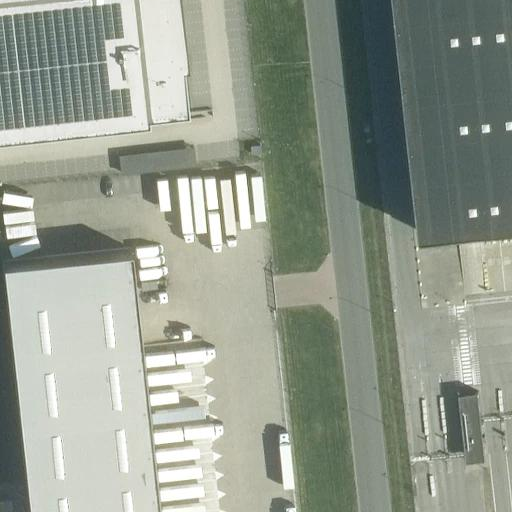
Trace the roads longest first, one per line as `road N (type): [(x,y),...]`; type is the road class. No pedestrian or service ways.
road 1 (unclassified): [(321,0),(376,511)]
road 2 (unknown): [(351,282),(221,291),(249,511)]
